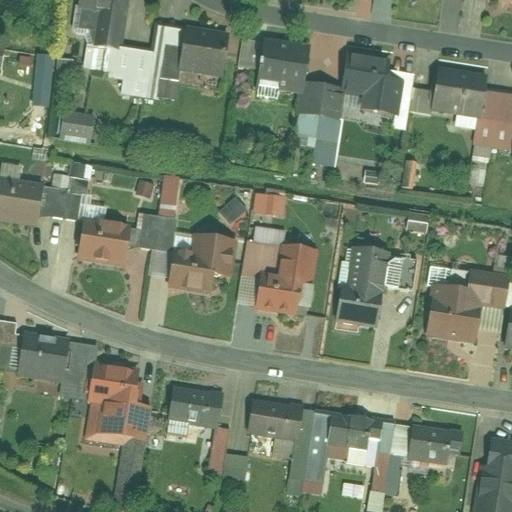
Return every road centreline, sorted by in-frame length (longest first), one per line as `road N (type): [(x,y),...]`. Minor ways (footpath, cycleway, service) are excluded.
road 1 (residential): [(0,278),(74,321),(163,351),(511,402)]
road 2 (residential): [(511,52),(231,13),(204,0)]
